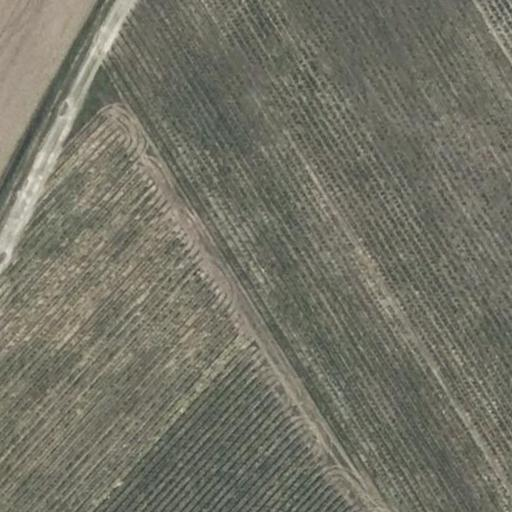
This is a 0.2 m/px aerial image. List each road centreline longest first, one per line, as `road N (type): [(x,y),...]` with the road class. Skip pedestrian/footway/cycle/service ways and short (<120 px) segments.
road 1 (track): [(85,67),(383,511)]
road 2 (track): [(0,260),(85,67),(131,0)]
